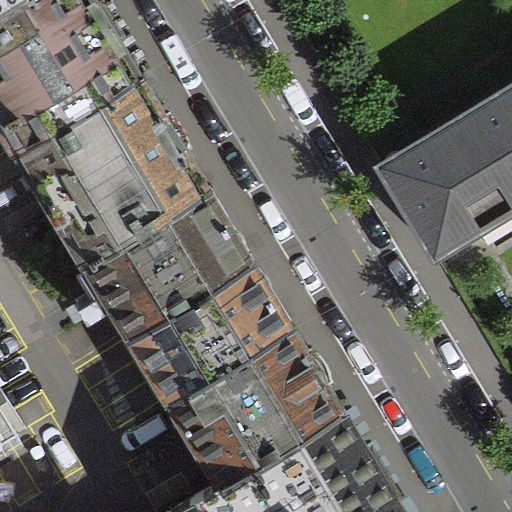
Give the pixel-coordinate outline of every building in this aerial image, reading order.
[(0,0),(0,14),(23,0),(0,0)] [(91,0),(23,0),(0,14),(0,130),(14,154),(139,78),(91,0)] [(139,78),(14,154),(78,258),(203,182),(139,78)] [(511,211),(511,79),(378,160),(407,208),(436,257),(511,211)] [(203,182),(78,258),(120,327),(245,252),(203,182)] [(245,252),(120,327),(163,397),(289,319),(245,252)] [(289,319),(163,397),(210,476),(335,396),(289,319)] [(335,396),(210,476),(147,511),(405,511),(375,462),(335,396)]
